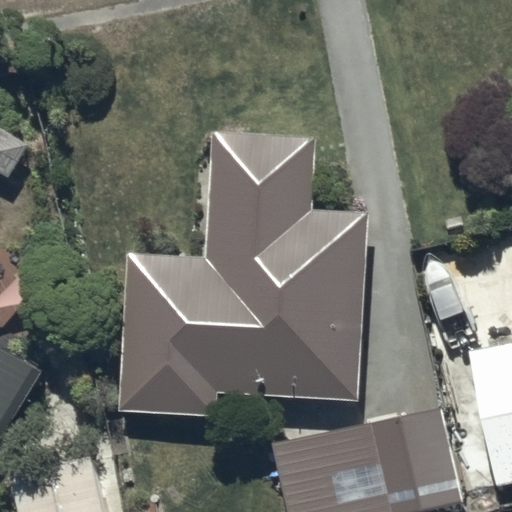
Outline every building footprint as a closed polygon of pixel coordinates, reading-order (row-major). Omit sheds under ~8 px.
[(207,256),(125,253),(119,407),(213,410),(214,390),(360,396),(367,215),(312,212),(315,136),(211,132),(207,256)] [(11,334),(0,328),(0,439),(41,371),(3,348),(11,334)] [(511,343),(470,352),(498,488),(511,484),(511,343)] [(439,411),(270,448),(283,511),(419,511),(459,503),(439,411)] [(105,511),(93,452),(9,470),(18,511),(105,511)]
